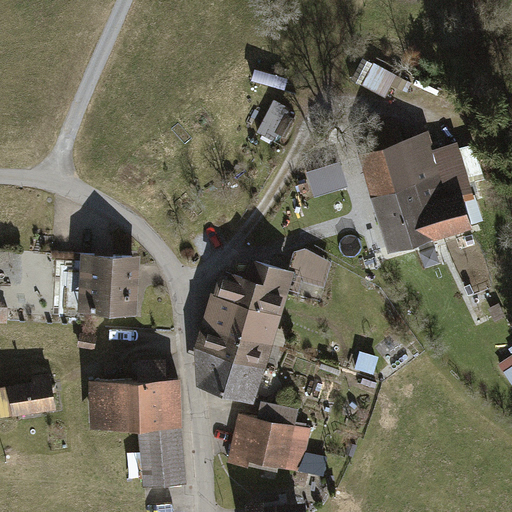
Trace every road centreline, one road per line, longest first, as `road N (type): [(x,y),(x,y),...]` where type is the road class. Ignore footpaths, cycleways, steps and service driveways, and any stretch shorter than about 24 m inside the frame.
road 1 (unclassified): [(204,511),(185,322),(166,257),(77,190),(0,177)]
road 2 (track): [(57,184),(72,126),(125,0)]
